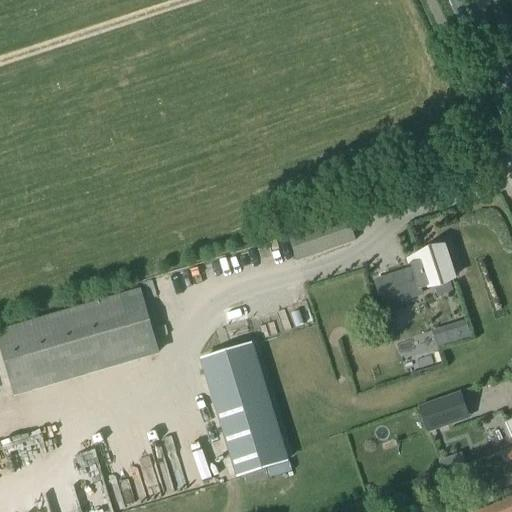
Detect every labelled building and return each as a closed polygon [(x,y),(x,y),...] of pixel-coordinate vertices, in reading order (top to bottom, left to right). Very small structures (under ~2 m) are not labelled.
[(354,243),(346,219),(289,239),(296,259),(298,263),(354,243)] [(410,263),(419,292),(454,280),(443,248),(417,257),(418,261),(410,263)] [(256,330),(368,303),(359,264),(247,291),(256,330)] [(139,291),(0,330),(0,352),(12,394),(158,352),(140,295),(139,291)] [(472,338),(469,326),(460,329),(464,340),(472,338)] [(287,462),(251,346),(202,361),(237,477),(287,462)] [(465,410),(459,394),(419,408),(428,433),(447,426),(444,417),(465,410)] [(511,460),(511,448),(505,451),(500,453),(505,464),(511,460)] [(511,511),(511,499),(479,511),(511,511)]
